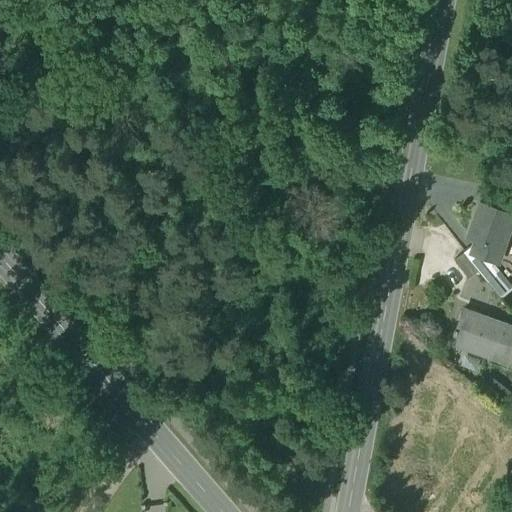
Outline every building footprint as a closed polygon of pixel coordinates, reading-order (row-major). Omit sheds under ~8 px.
[(501,198),(496,197),(493,206),(505,210),(507,207),(501,198)] [(493,206),(480,201),(468,236),(476,239),(487,242),(487,241),(499,245),(505,226),(510,228),(511,221),(511,212),(505,210),(493,206)] [(487,241),(487,242),(476,239),(472,250),(499,260),(510,228),(505,226),(499,245),(487,241)] [(469,278),(478,270),(464,253),(455,260),(469,278)] [(511,326),(463,309),(456,327),(454,327),(452,332),(511,353),(511,326)]
